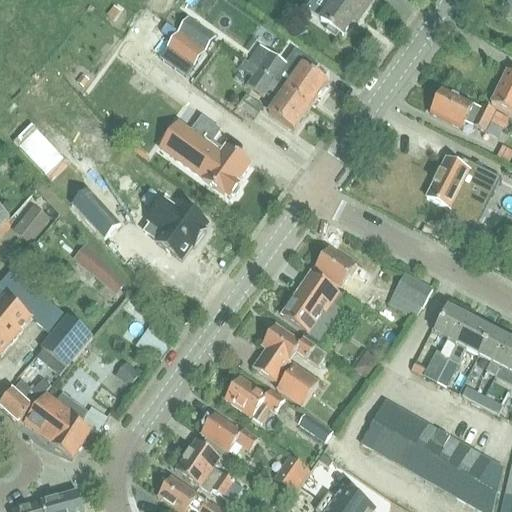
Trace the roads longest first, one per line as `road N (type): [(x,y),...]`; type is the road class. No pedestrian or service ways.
road 1 (tertiary): [(113,470),(310,194)]
road 2 (tertiary): [(310,194),(449,0)]
road 3 (residential): [(511,302),(310,194)]
